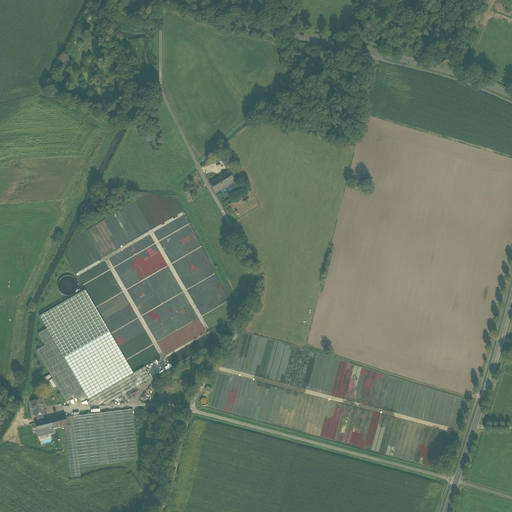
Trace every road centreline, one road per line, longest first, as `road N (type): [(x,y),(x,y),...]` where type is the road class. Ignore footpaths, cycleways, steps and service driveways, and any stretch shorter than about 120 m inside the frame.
road 1 (unclassified): [(189,409),(256,303),(260,281),(160,93),(158,0)]
road 2 (tertiary): [(177,0),(511,95)]
road 3 (tertiary): [(445,511),(511,296)]
